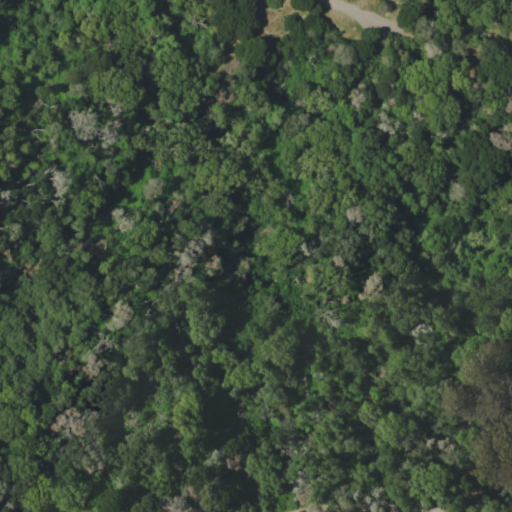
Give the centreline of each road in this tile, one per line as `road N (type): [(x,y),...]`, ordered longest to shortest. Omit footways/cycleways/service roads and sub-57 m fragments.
road 1 (track): [(290,511),(357,501),(511,510)]
road 2 (track): [(394,27),(459,52),(511,97)]
